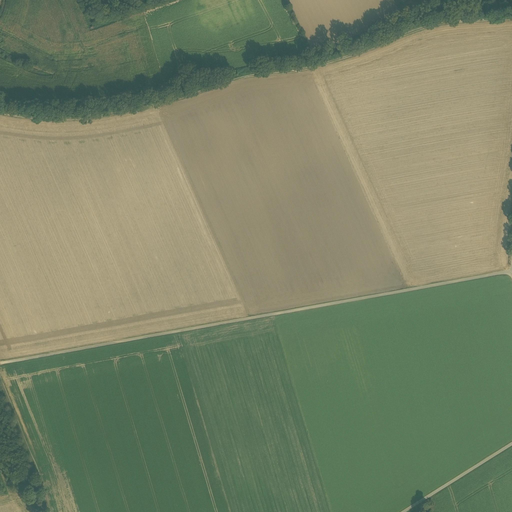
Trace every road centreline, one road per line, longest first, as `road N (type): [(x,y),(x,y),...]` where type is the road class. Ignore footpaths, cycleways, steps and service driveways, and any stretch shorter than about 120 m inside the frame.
road 1 (track): [(0,113),(96,117),(322,63),(425,28),(511,17)]
road 2 (track): [(511,270),(0,365)]
road 3 (track): [(53,511),(0,371)]
road 4 (track): [(511,444),(399,511)]
